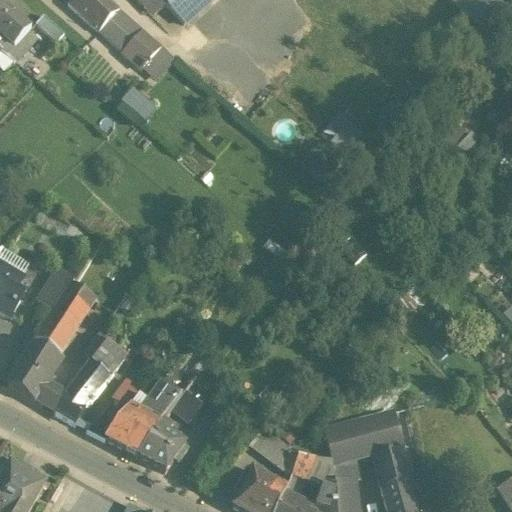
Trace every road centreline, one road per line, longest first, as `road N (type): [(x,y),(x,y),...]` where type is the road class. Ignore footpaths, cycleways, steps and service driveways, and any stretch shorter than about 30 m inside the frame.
road 1 (tertiary): [(0,414),(177,511)]
road 2 (unknown): [(111,0),(175,59),(229,81)]
